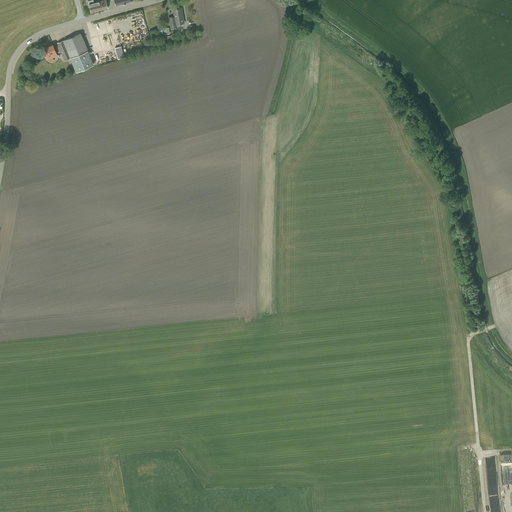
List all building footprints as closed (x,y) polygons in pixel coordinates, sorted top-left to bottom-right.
[(93,0),(90,0),(88,0),(91,12),(108,8),(105,0),(101,0),(94,2),(93,0)] [(181,7),(172,9),(174,16),(169,17),(171,28),(177,27),(176,24),(184,23),(181,7)] [(76,71),(94,64),(81,33),(57,42),(64,60),(71,58),(76,71)] [(57,55),(53,44),(52,44),(52,43),(48,45),(48,46),(44,47),(46,52),(44,53),(46,59),(57,55)] [(124,57),(121,46),(115,47),(118,59),(124,57)]
